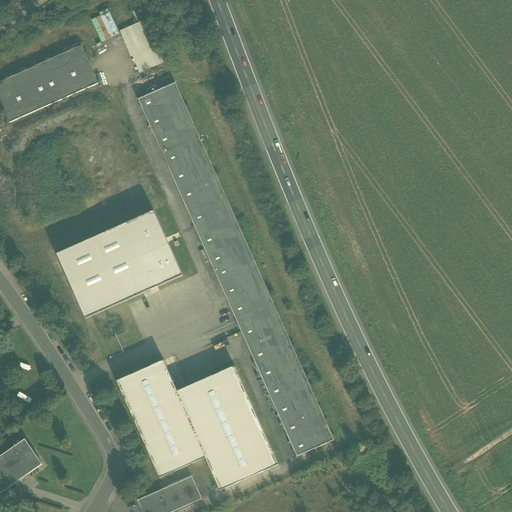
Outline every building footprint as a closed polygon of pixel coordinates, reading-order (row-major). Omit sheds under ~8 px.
[(110,10),(90,19),(101,42),(120,33),(110,10)] [(145,22),(119,34),(138,76),(164,65),(145,22)] [(82,45),(0,82),(0,96),(12,123),(100,83),(82,45)] [(334,441),(175,84),(138,100),(297,457),(334,441)] [(86,316),(182,274),(156,213),(59,256),(86,316)] [(204,461),(175,394),(162,362),(117,381),(160,480),(204,461)] [(219,494),(279,468),(236,368),(175,394),(204,461),(219,494)] [(25,442),(0,460),(0,495),(1,497),(43,467),(25,442)] [(191,477),(137,501),(142,511),(173,511),(202,500),(191,477)]
